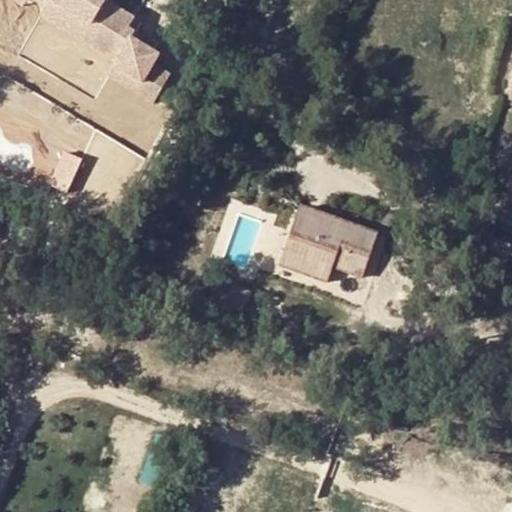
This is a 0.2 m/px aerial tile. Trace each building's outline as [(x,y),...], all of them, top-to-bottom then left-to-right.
[(50,0),(50,1),(91,25),(82,41),(111,58),(129,28),(135,18),(106,1),(107,0),(50,0)] [(91,25),(50,1),(46,8),(41,17),(82,41),(91,25)] [(129,28),(111,58),(117,62),(131,39),(135,32),(129,28)] [(159,55),(131,39),(117,62),(115,67),(142,83),(136,92),(154,103),(171,75),(161,69),(157,70),(152,67),(154,65),(159,55)] [(142,83),(115,67),(109,76),(136,92),(142,83)] [(295,253),(315,260),(311,274),(337,283),(346,259),(356,262),(353,271),(372,277),(387,234),(310,208),(295,253)] [(6,216),(0,214),(0,233),(17,237),(20,225),(6,220),(6,216)] [(295,253),(291,267),(311,274),(315,260),(295,253)] [(239,280),(228,296),(249,311),(260,296),(239,280)]
